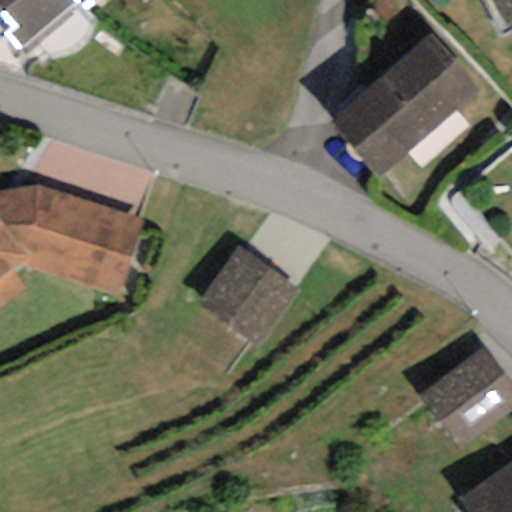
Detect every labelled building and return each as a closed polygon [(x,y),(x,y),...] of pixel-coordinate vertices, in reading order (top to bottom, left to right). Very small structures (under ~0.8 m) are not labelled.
[(82,12),(71,0),(0,0),(0,35),(25,63),(82,12)] [(71,0),(82,12),(94,0),(71,0)] [(511,0),(489,0),(509,34),(511,32),(511,0)] [(428,44),(325,131),(374,188),(477,100),(428,44)] [(39,192),(0,198),(0,308),(24,289),(13,275),(21,269),(119,302),(141,225),(39,192)] [(238,252),(195,311),(253,353),(296,293),(238,252)] [(416,403),(458,456),(511,412),(511,388),(482,351),(416,403)] [(511,511),(511,468),(451,511),(511,511)]
